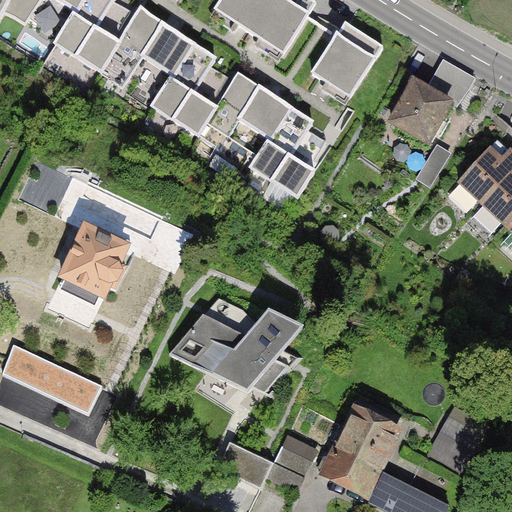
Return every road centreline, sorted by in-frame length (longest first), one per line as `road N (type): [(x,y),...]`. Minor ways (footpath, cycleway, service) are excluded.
road 1 (residential): [(220,511),(0,411)]
road 2 (primary): [(378,0),(511,77)]
